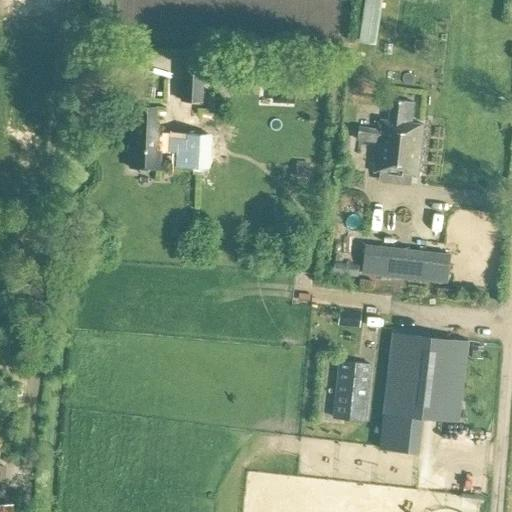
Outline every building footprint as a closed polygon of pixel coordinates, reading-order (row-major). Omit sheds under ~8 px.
[(366,0),(363,38),(378,40),(382,0),(366,0)] [(180,103),(203,104),(205,68),(182,67),(180,103)] [(226,94),(252,96),(253,78),(239,77),(239,72),(228,72),(226,94)] [(295,103),(295,84),(273,83),(272,102),(295,103)] [(410,186),(411,176),(417,177),(423,124),(411,123),(413,102),(391,99),(388,120),(379,119),(378,131),(369,130),(369,128),(358,127),(357,139),(377,142),(373,172),(380,173),(379,182),(410,186)] [(130,165),(159,166),(161,129),(155,129),(155,107),(138,106),(127,106),(126,127),(131,128),(130,165)] [(295,177),(308,178),(309,162),(296,161),(295,177)] [(10,229),(24,245),(38,233),(25,217),(10,229)] [(451,256),(382,247),(365,245),(361,276),(447,286),(451,256)] [(339,309),(337,325),(359,328),(361,312),(339,309)] [(383,412),(458,421),(467,341),(392,333),(383,412)] [(334,417),(363,420),(369,364),(340,361),(334,417)] [(0,503),(0,511),(12,511),(13,504),(0,503)]
